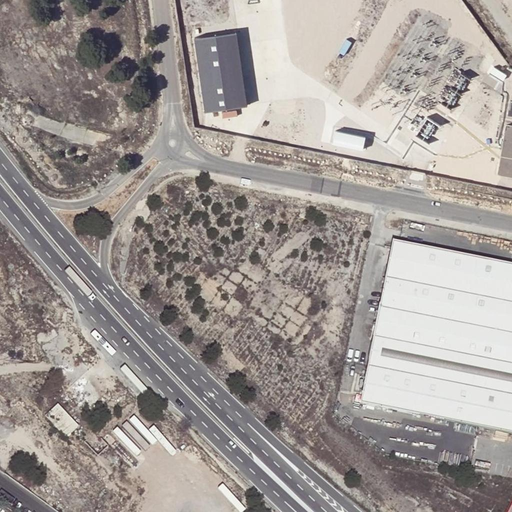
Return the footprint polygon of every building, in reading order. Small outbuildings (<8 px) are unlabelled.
[(232,33),(191,39),(202,112),(242,106),(232,33)] [(511,174),(511,125),(507,125),(499,172),(511,174)] [(339,128),(336,141),(367,148),(370,135),(339,128)] [(511,265),(399,243),(393,241),(392,247),(360,403),(478,426),(511,432),(511,265)] [(46,419),(66,440),(80,428),(59,406),(46,419)]
